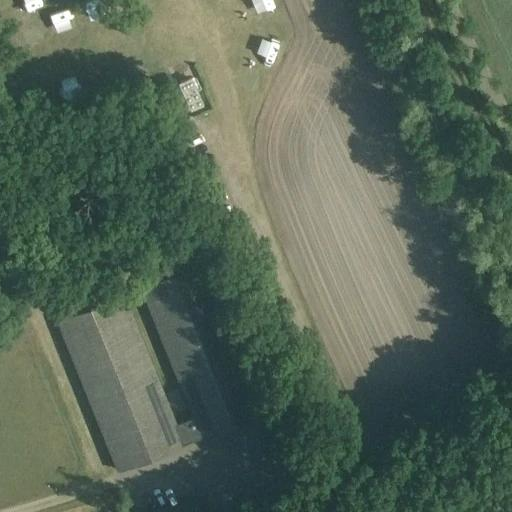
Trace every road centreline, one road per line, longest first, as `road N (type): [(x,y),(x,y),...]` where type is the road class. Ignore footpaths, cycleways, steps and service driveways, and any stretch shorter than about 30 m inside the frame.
road 1 (unknown): [(336,506),(344,446),(337,406),(210,102)]
road 2 (unknown): [(101,486),(177,465),(259,458),(336,506)]
road 3 (unknown): [(101,486),(0,262)]
